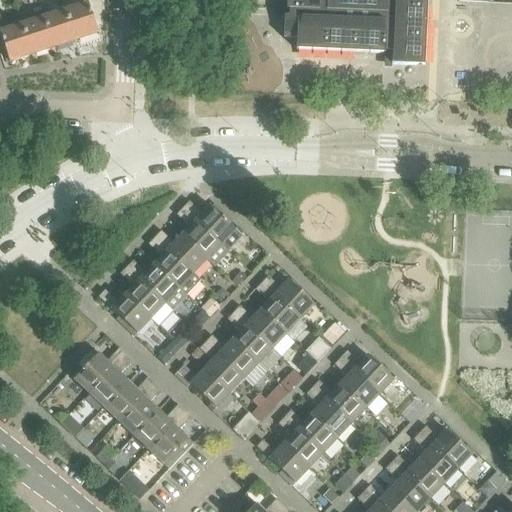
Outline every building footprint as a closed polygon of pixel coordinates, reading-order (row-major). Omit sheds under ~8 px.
[(488,0),(286,0),(286,10),(288,11),(288,18),(284,17),(282,39),(296,40),(295,51),(384,55),(384,52),(391,53),(391,66),(424,67),(426,0),(457,0),(457,3),(488,4),(488,0)] [(87,5),(65,12),(75,42),(97,35),(87,5)] [(65,12),(43,19),(53,49),(75,42),(65,12)] [(29,57),(19,27),(16,19),(0,23),(0,38),(4,50),(8,63),(29,57)] [(43,19),(19,27),(29,57),(53,49),(43,19)] [(241,238),(209,206),(201,215),(188,203),(182,210),(227,253),(241,238)] [(227,253),(182,210),(175,216),(188,228),(180,236),(206,261),(213,267),(227,253)] [(160,233),(154,239),(192,276),(206,261),(180,236),(172,245),(160,233)] [(200,283),(192,276),(154,239),(147,246),(160,258),(152,266),(178,291),(185,298),(200,283)] [(132,262),(125,269),(164,306),(178,291),(152,266),(144,274),(132,262)] [(164,306),(125,269),(119,276),(132,287),(124,296),(150,320),(157,327),(171,312),(164,306)] [(267,278),(261,284),(299,321),(313,306),(287,281),(279,290),(267,278)] [(267,303),(259,311),(285,336),(299,321),(261,284),(254,291),(267,303)] [(97,299),(136,336),(150,320),(124,296),(116,304),(104,292),(97,299)] [(218,293),(215,295),(220,300),(226,295),(223,292),(218,293)] [(239,307),(232,314),(271,351),(285,336),(259,311),(251,319),(239,307)] [(271,351),(232,314),(226,321),(239,333),(231,341),(257,366),(271,351)] [(333,327),(322,339),(331,348),(342,335),(334,327),(333,327)] [(211,337),(204,344),(243,380),(257,366),(231,341),(223,349),(211,337)] [(314,347),(306,356),(315,364),(328,351),(319,343),(314,347)] [(243,380),(204,344),(198,350),(210,362),(203,370),(229,395),(243,380)] [(73,381),(88,395),(124,356),(118,350),(106,363),(97,355),(73,381)] [(171,359),(163,352),(156,360),(163,367),(171,359)] [(346,353),(339,360),(378,396),(392,381),(366,356),(358,365),(346,353)] [(124,356),(88,395),(102,409),(127,383),(119,375),(131,363),(124,356)] [(378,396),(339,360),(333,366),(346,378),(338,386),(364,411),(365,410),(374,418),(386,406),(377,398),(378,396)] [(215,410),(229,395),(203,370),(195,379),(182,367),(176,373),(215,410)] [(294,375),(282,388),(288,393),(294,387),(300,380),(294,375)] [(135,391),(127,383),(102,409),(117,423),(154,384),(147,378),(135,391)] [(318,382),(311,389),(350,426),(364,411),(338,386),(330,394),(318,382)] [(154,384),(117,423),(132,437),(157,411),(149,403),(161,391),(154,384)] [(318,408),(310,416),(336,441),(350,426),(311,389),(305,396),(318,408)] [(165,419),(157,411),(132,437),(147,451),(184,413),(177,406),(165,419)] [(289,412),(283,419),(322,455),(336,441),(310,416),(302,424),(289,412)] [(184,413),(147,451),(168,471),(192,445),(178,432),(190,419),(184,413)] [(289,437),(282,445),(308,470),(322,455),(283,419),(277,425),(289,437)] [(73,423),(65,431),(74,440),(82,431),(73,423)] [(241,426),(234,434),(242,442),(250,434),(241,426)] [(424,428),(418,434),(457,471),(471,456),(445,431),(437,440),(424,428)] [(457,471),(418,434),(412,441),(424,453),(417,461),(443,486),(457,471)] [(293,485),(308,470),(282,445),(274,454),(261,442),(255,449),(293,485)] [(373,448),(367,454),(374,460),(380,454),(373,448)] [(396,457),(390,464),(429,501),(443,486),(417,461),(409,469),(396,457)] [(418,511),(429,501),(390,464),(384,471),(396,483),(389,491),(410,511),(418,511)] [(486,482),(478,491),(487,500),(496,491),(486,482)] [(139,483),(132,490),(139,496),(146,489),(139,483)] [(368,487),(362,494),(381,511),(410,511),(389,491),(381,499),(368,487)] [(381,511),(362,494),(356,500),(367,511),(381,511)] [(243,496),(233,507),(239,511),(242,511),(251,503),(243,496)] [(247,511),(276,511),(282,506),(275,500),(263,511),(262,511),(255,505),(247,511)]
